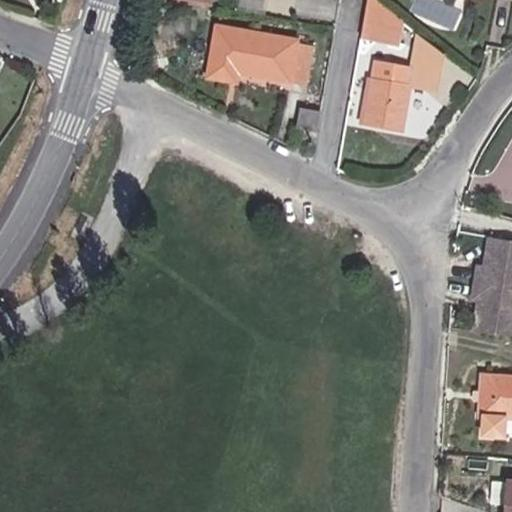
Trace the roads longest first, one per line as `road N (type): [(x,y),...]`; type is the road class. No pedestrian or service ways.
road 1 (residential): [(92,67),(402,226),(434,230)]
road 2 (residential): [(434,230),(419,511)]
road 3 (secondary): [(0,264),(50,191),(92,67)]
road 4 (unknown): [(324,186),(369,0)]
road 5 (residential): [(511,79),(458,161),(434,230)]
